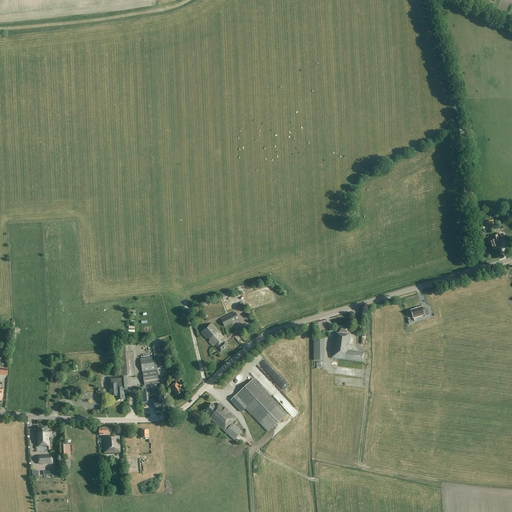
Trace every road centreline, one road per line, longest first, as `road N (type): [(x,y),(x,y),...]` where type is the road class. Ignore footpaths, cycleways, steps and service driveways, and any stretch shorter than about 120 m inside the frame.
road 1 (tertiary): [(0,412),(160,418),(274,330),(475,270)]
road 2 (unclassified): [(475,270),(459,115),(427,0)]
road 3 (track): [(188,0),(0,29)]
